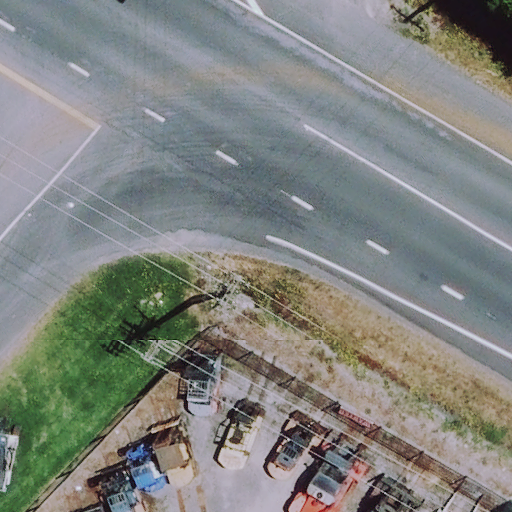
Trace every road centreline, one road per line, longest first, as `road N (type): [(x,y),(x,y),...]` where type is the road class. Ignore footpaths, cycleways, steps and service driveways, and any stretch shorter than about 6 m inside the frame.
road 1 (secondary): [(511,250),(195,63)]
road 2 (unclassified): [(0,266),(195,63)]
road 3 (secondary): [(195,63),(89,0)]
